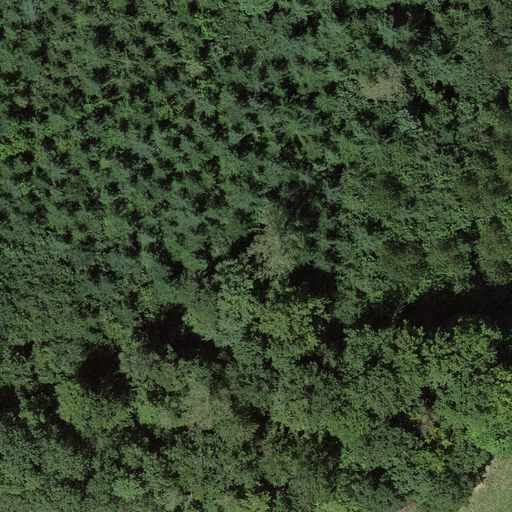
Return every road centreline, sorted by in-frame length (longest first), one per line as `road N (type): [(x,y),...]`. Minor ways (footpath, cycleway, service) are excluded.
road 1 (track): [(181,511),(0,501)]
road 2 (track): [(511,362),(409,511)]
